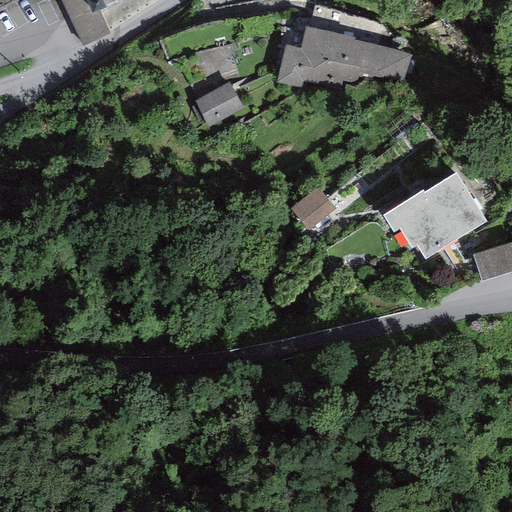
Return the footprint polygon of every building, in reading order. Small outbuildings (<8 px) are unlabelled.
[(110,33),(98,6),(111,0),(61,0),(83,46),(110,33)] [(302,49),(286,45),(279,79),(299,84),(301,77),(352,88),(356,71),(403,81),(410,52),(306,29),(302,49)] [(228,83),(196,100),(209,124),(241,107),(228,83)] [(453,166),(382,209),(393,228),(398,225),(411,247),(417,244),(424,256),(485,220),(453,166)] [(317,189),(293,207),(308,227),(333,208),(317,189)] [(511,242),(473,254),(481,283),(511,274),(511,242)]
